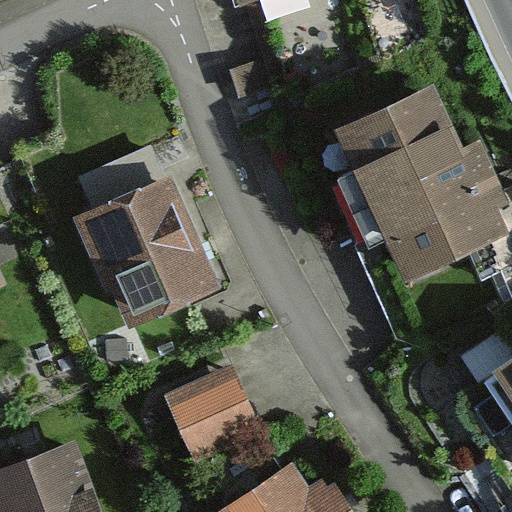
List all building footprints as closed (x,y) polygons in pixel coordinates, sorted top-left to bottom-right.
[(231,0),(236,14),(277,0),(231,0)] [(511,213),(456,84),(359,125),(424,275),(511,236),(511,213)] [(153,151),(78,182),(92,217),(72,225),(105,301),(113,298),(131,339),(222,301),(171,181),(166,183),(153,151)] [(0,297),(12,293),(0,266),(0,297)] [(511,364),(483,384),(511,427),(511,364)] [(240,376),(179,403),(208,471),(270,444),(240,376)] [(112,511),(85,444),(0,478),(0,494),(7,511),(112,511)] [(345,511),(316,464),(241,510),(241,511),(345,511)]
